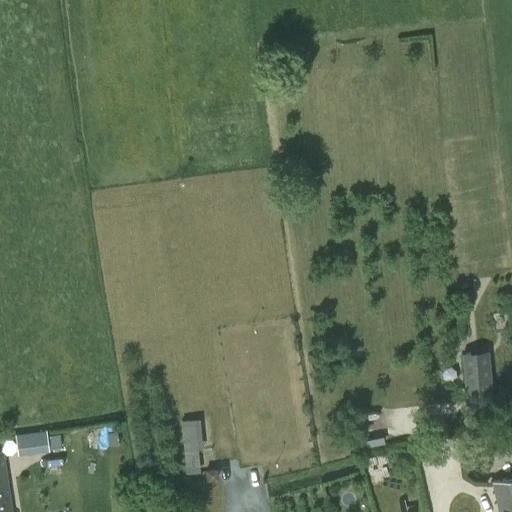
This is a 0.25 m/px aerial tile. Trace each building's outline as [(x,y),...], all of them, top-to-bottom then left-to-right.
[(487,350),(460,353),(466,404),(493,401),(487,350)] [(202,416),(185,417),(187,472),(204,472),(202,416)] [(61,445),(59,432),(46,434),(45,428),(26,431),(29,450),(61,445)] [(12,511),(12,509),(10,495),(4,455),(0,455),(0,511),(12,511)] [(511,511),(511,477),(492,482),(498,511),(511,511)]
